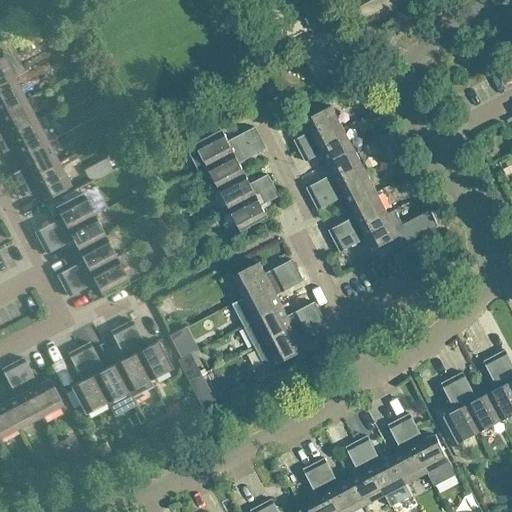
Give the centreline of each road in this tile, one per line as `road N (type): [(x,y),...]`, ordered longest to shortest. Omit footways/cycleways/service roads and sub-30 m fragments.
road 1 (residential): [(85,511),(212,469),(374,374)]
road 2 (residential): [(342,315),(291,220),(297,196),(263,126)]
road 3 (residential): [(431,143),(405,98),(403,71),(415,54),(495,0)]
road 4 (residential): [(374,374),(401,361),(496,278)]
road 5 (residential): [(496,278),(431,143)]
